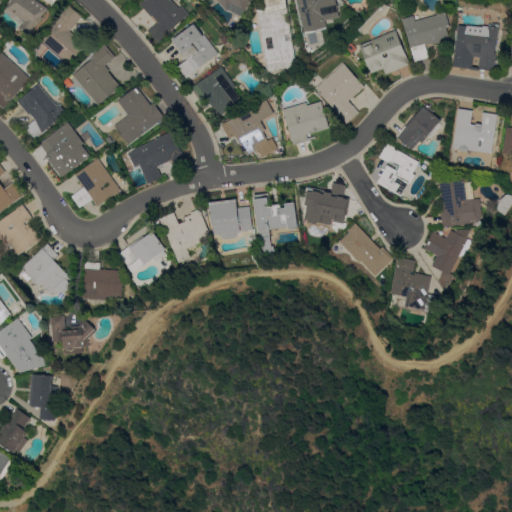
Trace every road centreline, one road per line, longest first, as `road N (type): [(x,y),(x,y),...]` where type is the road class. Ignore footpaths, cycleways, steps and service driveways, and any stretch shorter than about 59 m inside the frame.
road 1 (track): [(511,283),(470,342),(431,365),(383,349),(346,288),(319,274),(258,274),(195,289),(136,337),(23,500)]
road 2 (residential): [(511,92),(421,85),(345,152),(186,185),(94,234),(68,221),(0,128)]
road 3 (residential): [(213,179),(192,120),(93,0)]
